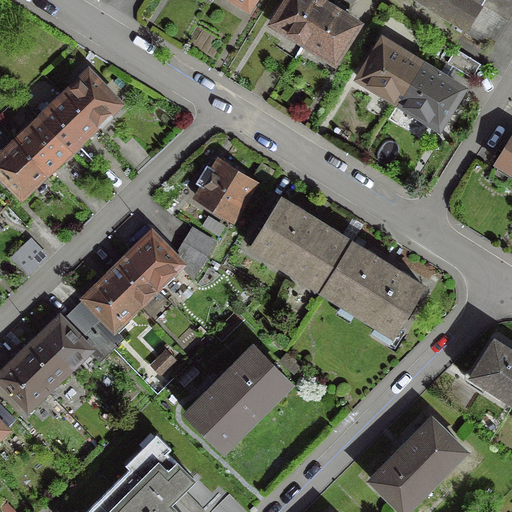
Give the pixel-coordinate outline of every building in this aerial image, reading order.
[(325,6),(315,0),(286,0),(271,24),(301,43),(325,6)] [(417,0),(464,29),(463,32),(488,47),(511,10),(495,0),(417,0)] [(511,9),(511,0),(495,0),(511,10),(511,9)] [(355,25),(325,6),(301,43),(332,62),(355,25)] [(420,65),(381,41),(358,78),(397,103),(420,65)] [(431,72),(420,65),(397,103),(436,127),(459,90),(448,83),(448,82),(446,80),(450,74),(438,67),(434,73),(431,71),(431,72)] [(86,73),(62,96),(61,97),(62,98),(63,97),(91,127),(90,127),(91,128),(116,104),(86,73)] [(87,130),(90,127),(91,127),(63,97),(62,98),(39,120),(71,154),(80,145),(75,141),(87,130)] [(39,120),(16,142),(15,143),(43,172),(43,171),(58,157),(63,162),(71,154),(39,120)] [(511,132),(511,133),(493,163),(511,174),(511,132)] [(15,141),(14,142),(0,155),(0,175),(19,196),(44,172),(43,171),(43,172),(15,143),(16,142),(15,141)] [(194,183),(201,188),(195,198),(229,219),(252,183),(217,162),(212,171),(205,166),(194,183)] [(349,244),(278,199),(249,245),(321,290),(349,244)] [(212,242),(190,228),(181,242),(204,256),(212,242)] [(172,257),(149,234),(125,257),(155,288),(179,264),(172,257)] [(30,277),(50,256),(31,238),(11,259),(30,277)] [(204,256),(181,242),(175,252),(194,272),(204,256)] [(420,288),(349,244),(321,290),(392,334),(420,288)] [(155,288),(125,257),(107,274),(137,305),(155,288)] [(84,300),(73,310),(94,332),(105,322),(112,329),(137,305),(107,274),(83,298),(84,300)] [(61,322),(58,318),(39,336),(68,367),(87,349),(82,344),(94,332),(73,310),(61,322)] [(39,336),(15,359),(44,390),(68,367),(39,336)] [(511,351),(492,339),(468,376),(511,404),(511,351)] [(202,401),(200,399),(185,414),(218,447),(232,434),(233,436),(248,421),(246,420),(258,408),(260,409),(274,395),(273,393),(286,380),(252,346),(237,361),(239,363),(226,377),(202,401)] [(173,361),(164,351),(146,368),(156,377),(173,361)] [(44,390),(15,359),(0,373),(0,381),(25,408),(44,390)] [(462,451),(430,419),(369,479),(402,511),(462,451)] [(196,479),(158,440),(84,511),(186,511),(174,500),(196,479)] [(15,511),(5,502),(0,506),(0,511),(15,511)]
